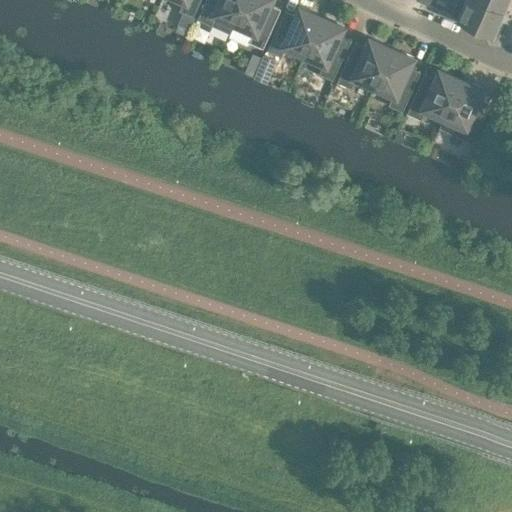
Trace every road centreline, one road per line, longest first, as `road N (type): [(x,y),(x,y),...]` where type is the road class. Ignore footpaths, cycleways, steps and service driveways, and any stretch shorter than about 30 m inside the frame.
road 1 (primary): [(511,443),(0,276)]
road 2 (residential): [(511,68),(360,0)]
